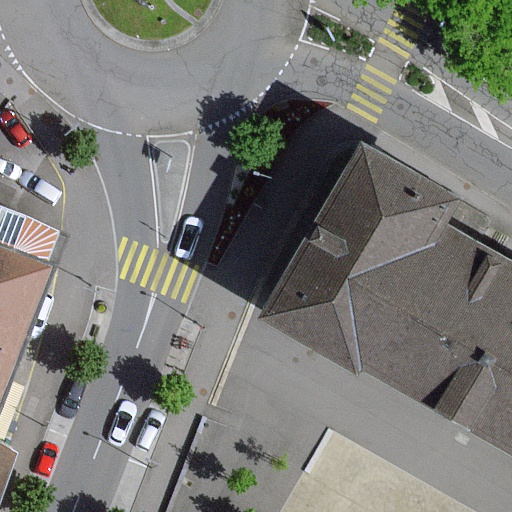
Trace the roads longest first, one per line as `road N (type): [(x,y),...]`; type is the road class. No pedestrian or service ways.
road 1 (primary): [(251,57),(511,161)]
road 2 (secondary): [(136,347),(177,278),(218,158),(211,91)]
road 3 (secondary): [(114,100),(134,239),(136,347)]
road 4 (primary): [(511,120),(353,0)]
road 5 (secondary): [(73,511),(136,347)]
